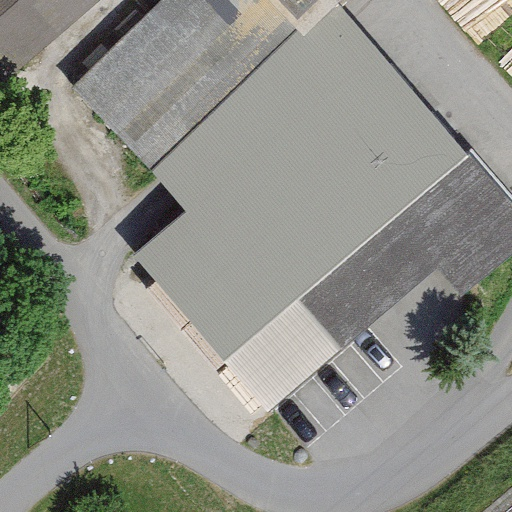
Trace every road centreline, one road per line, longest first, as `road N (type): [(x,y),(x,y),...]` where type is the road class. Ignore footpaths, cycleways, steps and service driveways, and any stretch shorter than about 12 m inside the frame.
road 1 (unclassified): [(146,384),(203,446),(250,476),(320,492),(405,468),(511,398)]
road 2 (unclassified): [(0,213),(146,384)]
road 3 (unclassified): [(0,510),(146,384)]
